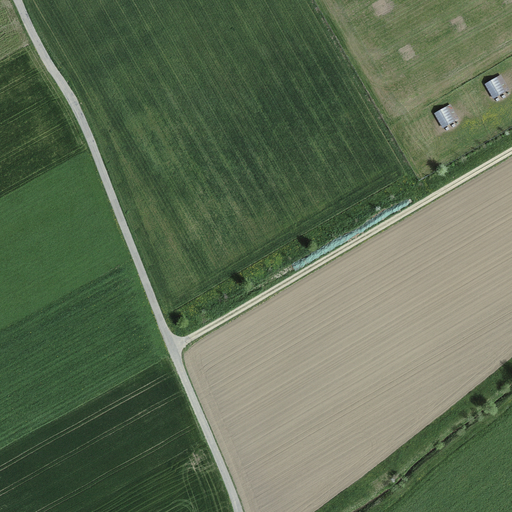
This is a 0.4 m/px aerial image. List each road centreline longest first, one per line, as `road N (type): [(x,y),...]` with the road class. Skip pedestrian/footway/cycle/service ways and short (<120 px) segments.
road 1 (unclassified): [(239,511),(87,130),(18,0)]
road 2 (track): [(174,349),(511,153)]
